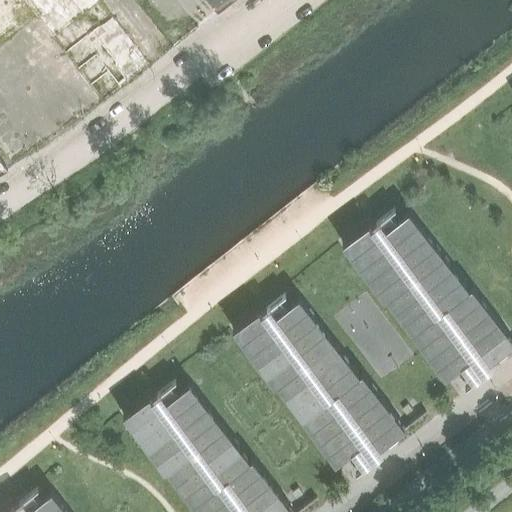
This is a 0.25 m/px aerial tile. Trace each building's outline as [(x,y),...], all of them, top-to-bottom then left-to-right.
[(93,103),(146,66),(99,0),(0,0),(0,39),(34,15),(71,66),(68,68),(93,103)] [(209,0),(216,9),(228,0),(209,0)] [(484,356),(488,360),(499,352),(511,341),(511,338),(470,285),(467,286),(407,209),(402,213),(395,219),(389,211),(370,226),(367,222),(341,241),(383,298),(385,296),(444,376),(460,364),(463,368),(471,379),(481,371),(475,363),(476,363),(484,356)] [(366,448),(375,442),(378,446),(389,438),(404,426),(394,414),(360,370),(358,372),(297,295),(292,298),(285,304),(279,297),(260,312),(258,308),(231,327),(273,384),(276,382),(334,462),(350,449),(354,454),(362,464),(371,457),(365,449),(366,448)] [(293,511),(294,511),(285,500),(250,456),(248,458),(188,381),(183,384),(175,390),(170,383),(151,397),(148,394),(122,413),(163,470),(166,468),(198,511),(293,511)] [(68,511),(50,488),(45,492),(38,498),(32,490),(13,505),(10,502),(0,508),(0,511),(68,511)]
